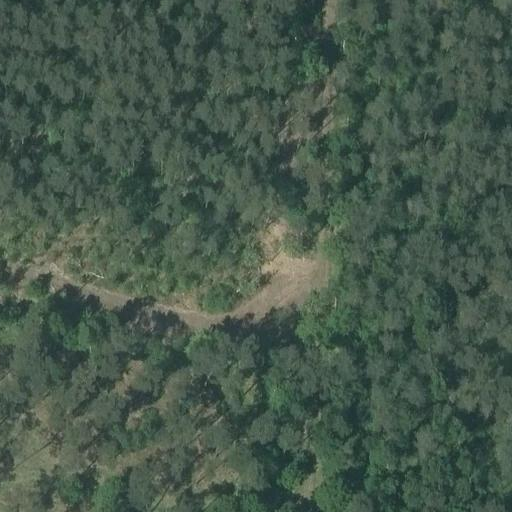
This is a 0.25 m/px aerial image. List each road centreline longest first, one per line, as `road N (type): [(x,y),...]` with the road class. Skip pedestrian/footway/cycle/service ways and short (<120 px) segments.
road 1 (track): [(332,0),(305,510)]
road 2 (track): [(305,510),(187,503),(0,456)]
